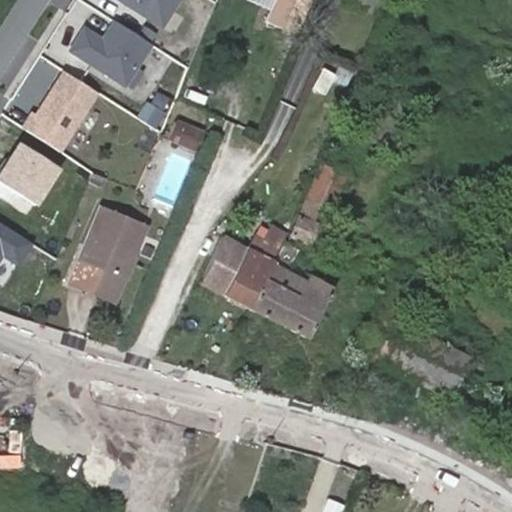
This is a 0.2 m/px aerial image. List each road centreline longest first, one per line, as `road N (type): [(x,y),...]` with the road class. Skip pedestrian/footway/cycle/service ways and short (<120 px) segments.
road 1 (residential): [(0,346),(419,462),(511,511)]
road 2 (unknown): [(136,382),(182,287),(234,133)]
